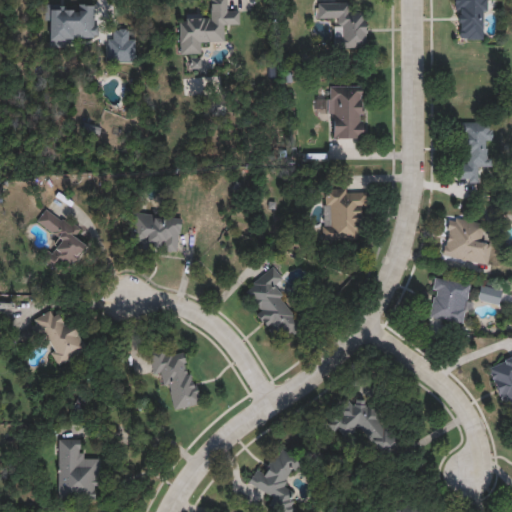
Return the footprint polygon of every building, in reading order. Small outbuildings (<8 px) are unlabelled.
[(179,54),(177,17),(210,16),(209,0),(228,0),(228,10),(238,10),(239,24),(224,24),(225,41),(200,42),(200,53),(179,54)] [(486,0),(486,39),(455,40),(454,0),(486,0)] [(347,2),(347,12),(366,11),(366,48),(336,48),(336,18),(315,18),(315,2),(347,2)] [(72,47),(49,47),(49,21),(43,21),(43,4),(95,4),(95,36),(72,36),(72,47)] [(363,138),(328,138),(328,86),(363,85),(363,138)] [(478,182),(456,181),(456,162),(460,163),(460,122),(491,122),(490,168),(478,167),(478,182)] [(362,242),(322,241),(322,188),(363,189),(362,242)] [(67,268),(59,261),(53,268),(44,260),(60,241),(36,221),(47,208),(77,233),(74,237),(85,246),(67,268)] [(177,252),(126,245),(130,212),(181,218),(177,252)] [(487,265),(441,256),(448,217),(486,224),(483,242),(491,243),(487,265)] [(299,321),(275,339),(256,314),(260,311),(243,289),(273,266),(283,279),(273,287),(299,321)] [(427,318),(433,277),(472,283),(466,324),(427,318)] [(476,301),(479,285),(501,289),(498,304),(476,301)] [(83,352),(59,366),(41,336),(24,345),(16,332),(58,308),(83,352)] [(197,405),(172,410),(164,374),(154,376),(149,355),(185,348),(197,405)] [(511,401),(500,405),(487,364),(511,355),(511,401)] [(360,427),(344,440),(329,421),(360,395),(400,443),(384,456),(360,427)] [(97,459),(97,499),(56,499),(56,439),(79,439),(79,459),(97,459)] [(263,475),(279,448),(298,459),(282,485),(296,493),(285,511),(283,511),(268,503),(271,497),(247,483),(255,469),(263,475)] [(420,511),(398,511),(407,501),(420,511)]
